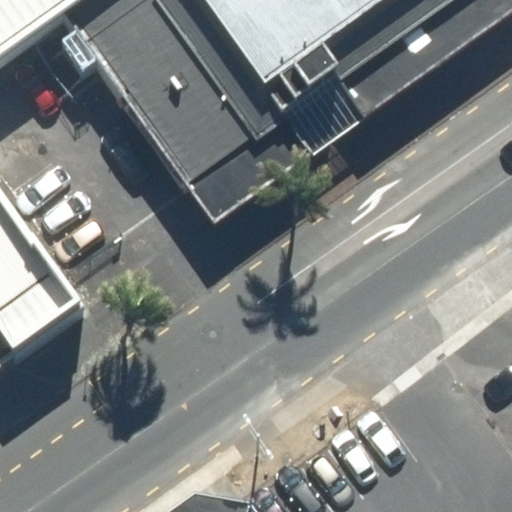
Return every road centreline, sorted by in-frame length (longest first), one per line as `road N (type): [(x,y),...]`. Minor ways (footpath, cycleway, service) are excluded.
road 1 (tertiary): [(40,511),(511,181)]
road 2 (unknown): [(248,366),(117,163)]
